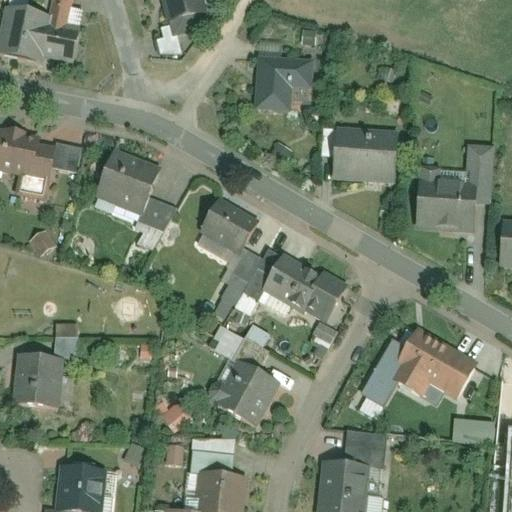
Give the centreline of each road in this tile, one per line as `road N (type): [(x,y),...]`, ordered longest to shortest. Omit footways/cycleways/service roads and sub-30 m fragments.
road 1 (unclassified): [(142,124),(393,267)]
road 2 (residential): [(393,267),(293,454),(281,511)]
road 3 (residential): [(254,0),(174,109),(142,124)]
road 4 (unclassified): [(0,96),(142,124)]
road 5 (unclassified): [(393,267),(511,339)]
road 6 (residential): [(142,124),(112,0)]
